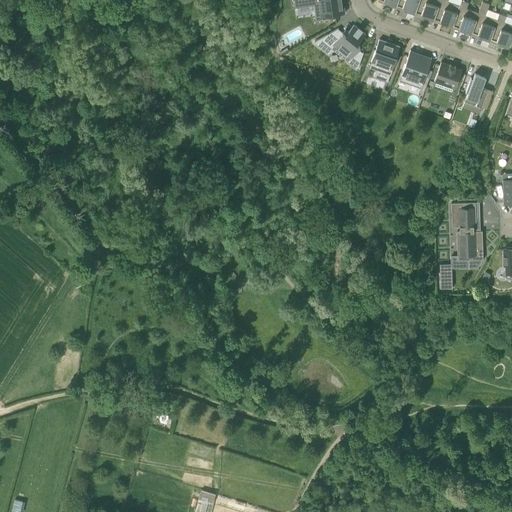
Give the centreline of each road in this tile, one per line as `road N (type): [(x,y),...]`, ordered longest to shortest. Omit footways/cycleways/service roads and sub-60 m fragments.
road 1 (residential): [(297,511),(337,441),(396,395),(412,370),(411,239),(483,127),(509,67)]
road 2 (track): [(0,412),(88,389),(165,388),(259,418),(346,433)]
road 3 (track): [(245,199),(233,195),(201,211),(168,200),(22,0)]
road 4 (track): [(245,199),(291,285),(367,340),(414,352)]
road 5 (residential): [(509,67),(373,19),(358,0)]
road 6 (track): [(178,323),(78,391)]
